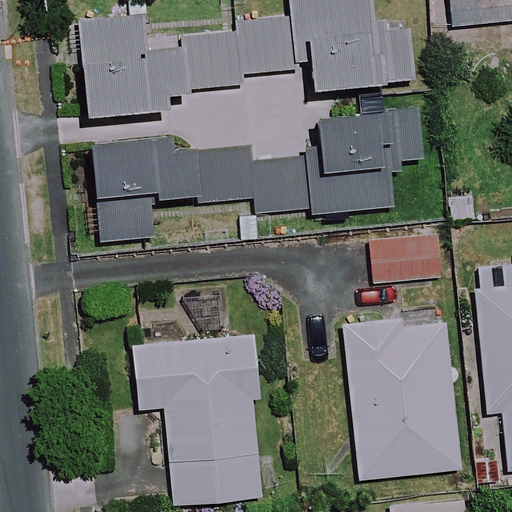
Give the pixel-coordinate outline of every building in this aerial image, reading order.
[(511,45),(511,0),(451,0),(456,51),(511,45)] [(286,99),(281,47),(172,58),(184,169),(350,152),(343,93),(286,99)] [(447,165),(449,198),(450,221),(495,218),(494,195),(475,196),(473,164),(447,165)] [(397,167),(367,168),(369,213),(399,211),(397,167)] [(322,238),(317,175),(241,180),(246,243),(322,238)] [(441,278),(438,234),(372,239),(375,282),(441,278)] [(511,287),(476,292),(489,412),(502,410),(509,470),(511,469),(511,287)] [(399,328),(398,319),(343,325),(360,478),(462,467),(446,323),(399,328)] [(260,395),(254,335),(133,345),(138,407),(165,405),(174,504),(260,496),(251,396),(260,395)] [(463,511),(463,501),(391,507),(391,511),(463,511)]
